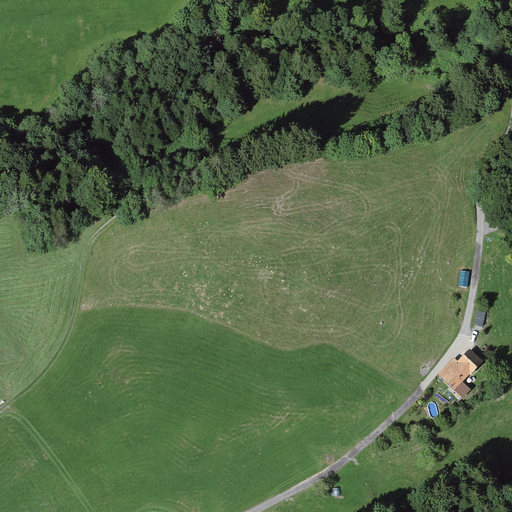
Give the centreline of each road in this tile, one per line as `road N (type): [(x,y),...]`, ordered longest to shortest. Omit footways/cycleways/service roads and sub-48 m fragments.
road 1 (track): [(0,410),(52,361),(73,320),(89,244),(136,202),(285,143),(386,131),(427,111),(463,76),(511,71)]
road 2 (track): [(253,511),(353,456),(420,393),(459,340),(479,253),(478,175),(511,134)]
